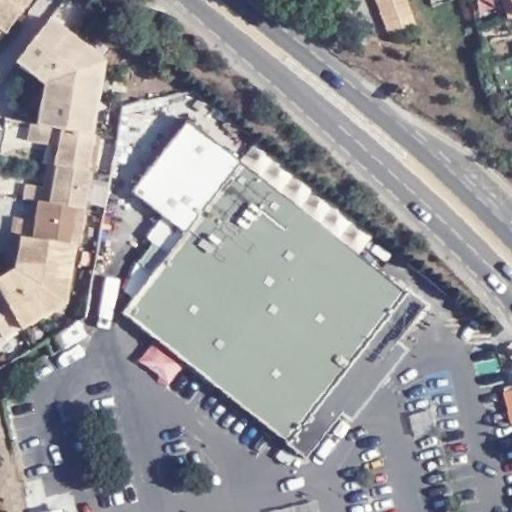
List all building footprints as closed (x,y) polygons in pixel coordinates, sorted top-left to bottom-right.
[(0,0),(0,33),(26,1),(25,0),(0,0)] [(416,10),(412,0),(393,0),(381,5),(387,22),(416,10)] [(422,26),(416,10),(387,22),(392,36),(422,26)] [(83,134),(88,135),(94,95),(87,94),(90,75),(97,76),(99,60),(46,18),(11,61),(40,82),(31,126),(83,134)] [(87,94),(94,95),(97,76),(90,75),(87,94)] [(305,459),(395,339),(421,308),(186,121),(130,190),(182,233),(119,313),(305,459)] [(45,167),(77,172),(83,134),(31,126),(22,125),(19,142),(42,145),(49,147),(45,167)] [(38,166),(45,167),(49,147),(42,145),(38,166)] [(42,190),(45,167),(38,166),(34,189),(42,190)] [(30,202),(74,209),(80,173),(77,172),(45,167),(42,190),(34,189),(16,186),(14,199),(23,201),(30,202)] [(27,217),(30,202),(23,201),(20,216),(27,217)] [(71,227),(74,209),(30,202),(27,217),(20,216),(19,220),(5,218),(1,236),(12,238),(60,247),(63,226),(71,227)] [(65,247),(68,247),(71,227),(63,226),(60,247),(65,247)] [(0,317),(8,331),(21,324),(18,319),(30,312),(33,317),(49,309),(46,303),(47,295),(57,297),(65,247),(60,247),(12,238),(7,270),(0,273),(0,317)] [(56,305),(57,297),(47,295),(46,303),(49,309),(56,305)] [(421,308),(395,339),(414,354),(440,322),(421,308)] [(18,319),(21,324),(33,317),(30,312),(18,319)] [(0,335),(8,331),(0,317),(0,335)] [(510,424),(511,423),(511,391),(511,392),(510,387),(501,389),(510,424)] [(301,511),(305,511),(302,499),(264,508),(264,511),(301,511)]
